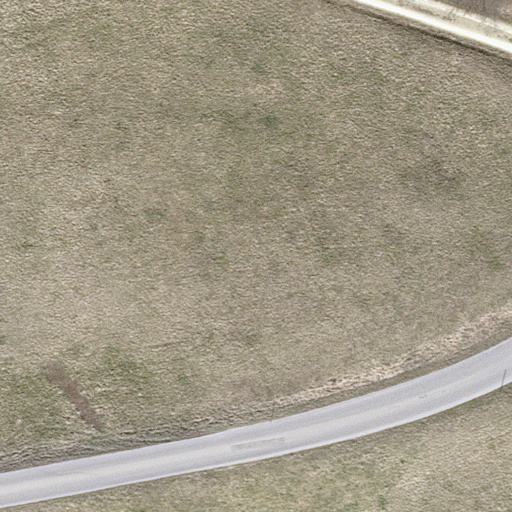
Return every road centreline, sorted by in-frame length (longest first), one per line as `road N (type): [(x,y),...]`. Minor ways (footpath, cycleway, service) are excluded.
road 1 (track): [(0,491),(339,422),(511,358)]
road 2 (track): [(388,0),(511,42)]
